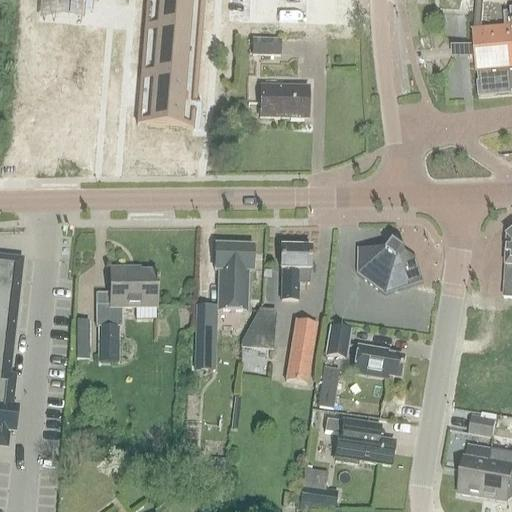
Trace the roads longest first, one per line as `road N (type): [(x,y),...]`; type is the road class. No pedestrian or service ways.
road 1 (secondary): [(0,200),(397,196)]
road 2 (tertiary): [(422,511),(420,480),(460,250),(457,198)]
road 3 (tertiary): [(397,196),(378,0)]
